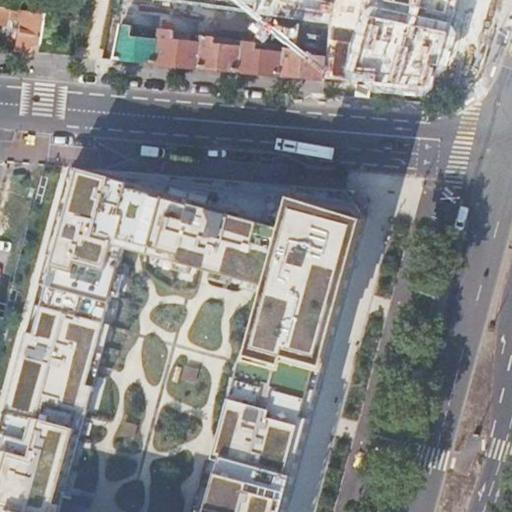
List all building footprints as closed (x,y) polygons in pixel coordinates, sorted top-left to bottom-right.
[(14,11),(0,8),(0,26),(18,29),(16,41),(15,53),(17,53),(36,55),(43,15),(28,13),(14,11)] [(122,26),(115,62),(137,64),(158,66),(161,40),(134,38),(135,28),(124,26),(122,26)] [(161,40),(158,66),(179,67),(200,69),(202,44),(174,41),(175,33),(161,31),(161,40)] [(203,37),(175,33),(174,41),(202,44),(203,37)] [(202,44),(200,69),(221,71),(241,73),(244,48),(215,45),(216,39),(203,37),(202,44)] [(215,45),(244,48),(244,43),(231,41),(216,39),(215,45)] [(244,48),(241,73),(263,75),(284,77),(286,54),(257,51),(258,45),(244,43),(244,48)] [(286,49),(258,45),(257,51),(286,54),(286,49)] [(286,54),(284,77),(303,78),(325,80),(326,58),(299,55),(299,51),(286,49),(286,54)] [(119,252),(139,176),(128,175),(119,174),(64,169),(25,311),(23,315),(115,339),(137,256),(119,252)] [(277,187),(139,176),(119,252),(137,256),(254,287),(281,188),(277,187)] [(254,287),(229,370),(315,391),(364,218),(346,193),(285,188),(281,188),(254,287)] [(115,339),(23,315),(22,319),(0,403),(0,442),(81,464),(115,339)] [(315,391),(229,370),(198,475),(286,497),(315,391)] [(68,511),(81,464),(0,442),(0,511),(68,511)] [(281,511),(286,497),(198,475),(188,511),(281,511)]
